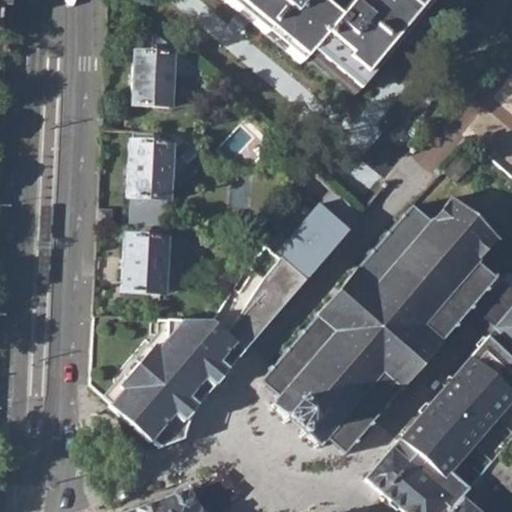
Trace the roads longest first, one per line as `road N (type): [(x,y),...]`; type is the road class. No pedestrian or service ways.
road 1 (tertiary): [(58,511),(70,435),(84,0)]
road 2 (tertiary): [(28,0),(0,438)]
road 3 (residential): [(229,442),(236,386),(420,167)]
road 4 (residential): [(471,331),(332,481)]
road 5 (residential): [(68,511),(229,442)]
